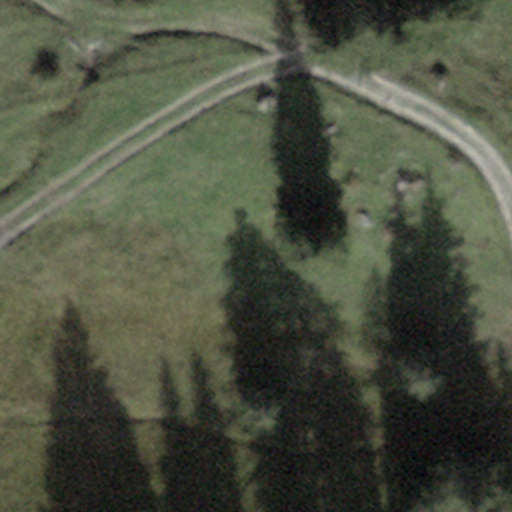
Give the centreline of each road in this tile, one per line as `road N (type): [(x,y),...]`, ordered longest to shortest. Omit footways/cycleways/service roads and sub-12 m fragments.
road 1 (track): [(511,228),(449,113),(287,58),(0,237)]
road 2 (track): [(287,58),(258,26),(104,25),(42,0)]
